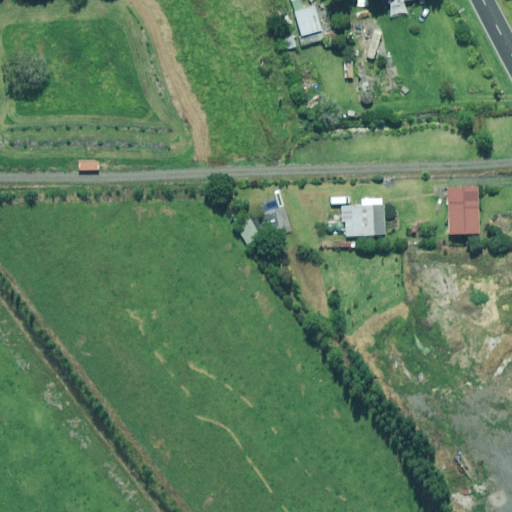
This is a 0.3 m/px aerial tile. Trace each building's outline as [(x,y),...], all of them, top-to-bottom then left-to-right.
[(316,6),(304,9),(301,0),(299,0),(293,2),(303,37),(323,31),(316,6)] [(374,25),(371,18),(357,23),(359,30),(374,25)] [(388,57),(382,29),(356,35),(361,56),(356,57),(361,78),(352,80),(355,94),(390,87),(384,58),(388,57)] [(345,82),(341,68),(327,72),(332,86),(345,82)] [(450,235),(481,235),(480,188),(449,188),(450,235)] [(346,237),(386,235),(384,199),(367,200),(367,206),(344,207),(346,237)]
